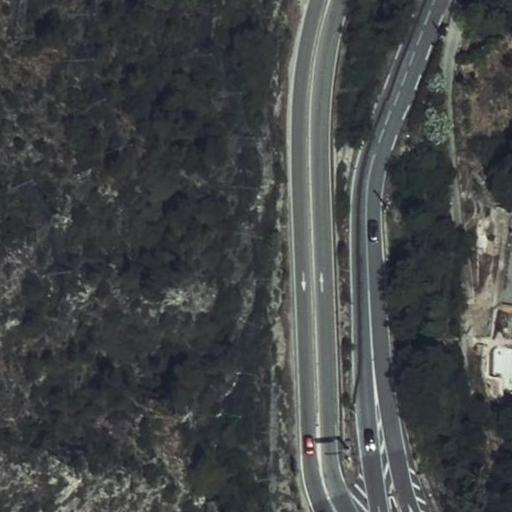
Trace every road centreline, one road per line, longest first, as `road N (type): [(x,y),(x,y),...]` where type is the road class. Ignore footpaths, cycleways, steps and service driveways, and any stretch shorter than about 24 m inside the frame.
road 1 (motorway): [(319,442),(310,105),(330,0)]
road 2 (secondary): [(375,377),(367,197),(434,0)]
road 3 (secondary): [(416,511),(375,377)]
road 4 (secondary): [(375,377),(372,443),(382,511)]
